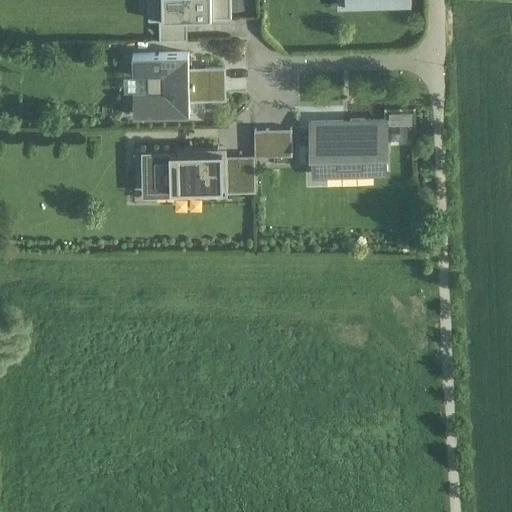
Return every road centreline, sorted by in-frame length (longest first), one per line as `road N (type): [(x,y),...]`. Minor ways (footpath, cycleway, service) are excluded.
road 1 (residential): [(447,401),(441,70)]
road 2 (residential): [(441,70),(258,71)]
